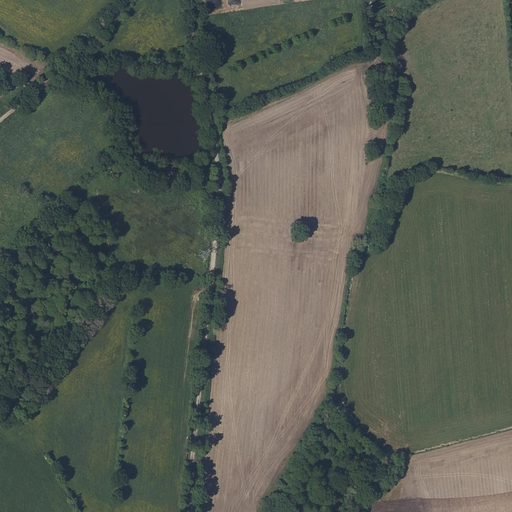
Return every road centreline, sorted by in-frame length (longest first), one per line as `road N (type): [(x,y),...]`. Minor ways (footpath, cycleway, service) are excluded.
road 1 (track): [(191,0),(221,194),(185,511)]
road 2 (track): [(126,0),(0,121)]
